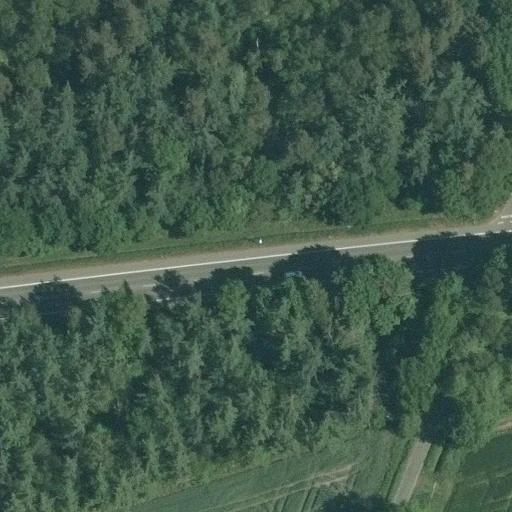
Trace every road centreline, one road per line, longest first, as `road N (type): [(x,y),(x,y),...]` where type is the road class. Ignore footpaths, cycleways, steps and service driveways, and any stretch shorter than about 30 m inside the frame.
road 1 (secondary): [(0,301),(507,246)]
road 2 (unclassified): [(402,511),(507,246)]
